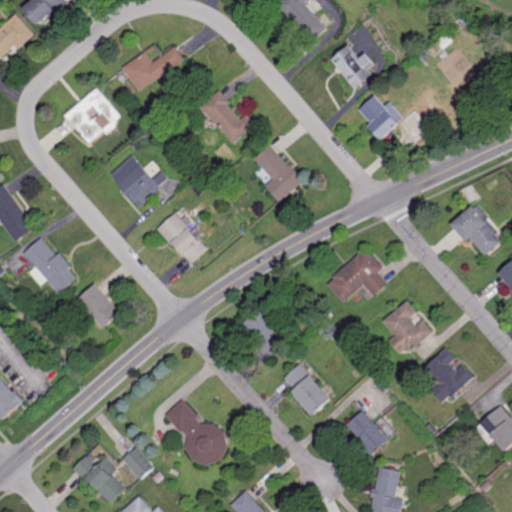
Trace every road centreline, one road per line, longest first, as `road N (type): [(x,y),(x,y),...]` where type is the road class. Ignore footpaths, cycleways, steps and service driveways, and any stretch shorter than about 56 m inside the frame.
road 1 (residential): [(183,320),(34,148),(24,122),(33,93),(109,26),(144,8),(182,7),(237,37),(511,353)]
road 2 (tertiary): [(0,478),(232,284),(312,236),(511,140)]
road 3 (residential): [(183,320),(325,482)]
